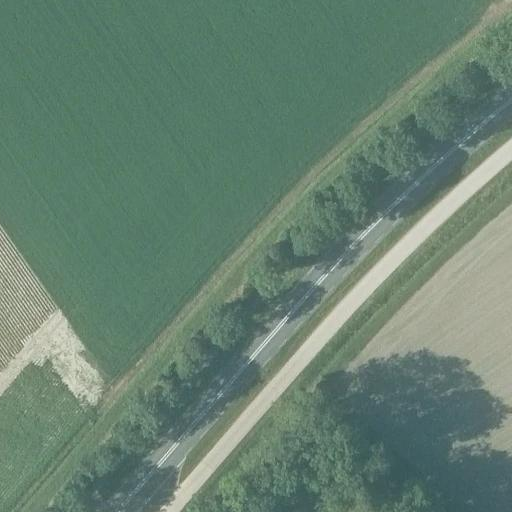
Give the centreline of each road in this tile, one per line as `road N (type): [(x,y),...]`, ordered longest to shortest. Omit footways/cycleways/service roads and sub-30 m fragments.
road 1 (primary): [(117,511),(339,255),(511,101)]
road 2 (unclassified): [(168,511),(335,318),(511,154)]
